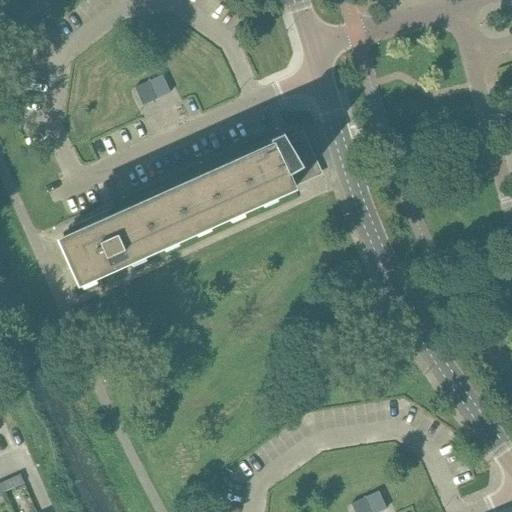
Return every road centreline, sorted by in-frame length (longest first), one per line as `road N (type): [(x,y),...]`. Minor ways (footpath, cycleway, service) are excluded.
road 1 (unclassified): [(511,466),(397,290),(363,215),(317,60)]
road 2 (residential): [(511,208),(472,54)]
road 3 (residential): [(317,60),(354,32),(460,4)]
